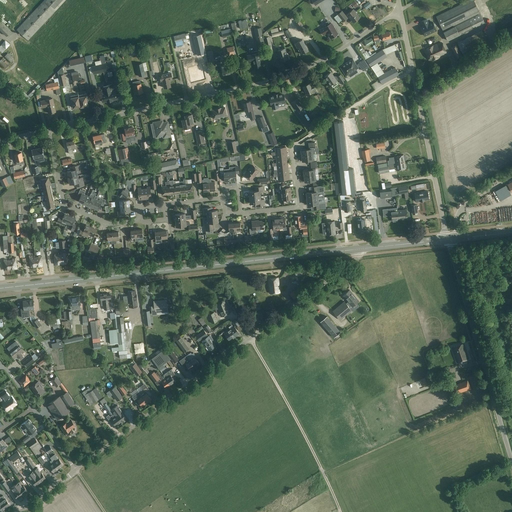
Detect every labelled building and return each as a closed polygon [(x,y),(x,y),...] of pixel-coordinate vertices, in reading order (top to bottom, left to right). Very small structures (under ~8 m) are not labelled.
[(43,0),(16,29),(28,40),(65,0),(43,0)] [(480,13),(473,0),(468,0),(436,16),(443,31),(480,13)] [(360,17),(353,9),(347,14),(353,22),(360,17)] [(342,11),(337,14),(341,20),(343,22),(348,18),(342,11)] [(448,41),(459,35),(485,23),(480,14),(455,26),(443,32),(448,41)] [(338,17),(336,20),(342,27),(345,25),(338,17)] [(436,31),(432,22),(428,24),(426,19),(421,22),(423,26),(421,27),(425,36),(436,31)] [(0,20),(0,29),(6,36),(11,31),(0,20)] [(300,21),(296,24),(302,32),(306,29),(300,21)] [(330,38),(332,37),(333,37),(333,38),(336,36),(336,35),(338,33),(331,23),(320,30),(323,35),(327,32),(330,38)] [(254,29),(257,44),(264,43),(261,27),(254,29)] [(222,31),(221,31),(222,36),(223,38),(226,37),(225,35),(231,34),(230,29),(227,30),(222,31)] [(488,43),(482,30),(457,42),(464,56),(488,43)] [(381,33),(381,34),(379,34),(380,38),(382,38),(383,40),(391,38),(390,31),(381,33)] [(196,54),(204,52),(200,33),(191,35),(196,54)] [(265,37),(264,37),(268,52),(273,51),(270,36),(265,37)] [(367,47),(373,43),(371,38),(364,42),(367,47)] [(300,54),(308,50),(302,40),(295,43),(300,54)] [(6,42),(0,48),(0,52),(3,55),(11,47),(6,42)] [(433,46),(433,45),(426,49),(425,49),(431,61),(432,60),(432,61),(439,57),(447,53),(441,42),(433,46)] [(463,57),(456,43),(451,46),(450,47),(457,59),(458,60),(463,57)] [(228,56),(235,54),(233,46),(226,48),(228,56)] [(154,70),(150,54),(149,47),(144,48),(146,55),(149,71),(154,70)] [(385,51),(388,57),(398,52),(395,47),(385,51)] [(281,61),(288,59),(285,48),(277,51),(278,53),(273,55),(275,60),(280,58),(281,61)] [(387,56),(382,49),(366,60),(371,67),(387,56)] [(251,52),(252,55),(253,60),(255,67),(261,66),(259,59),(258,51),(251,52)] [(7,52),(4,55),(5,56),(4,57),(10,63),(14,59),(8,53),(7,52)] [(96,66),(92,66),(93,72),(98,71),(97,70),(102,69),(103,70),(107,69),(107,68),(112,67),(112,66),(112,63),(111,62),(106,63),(104,55),(100,56),(101,60),(102,64),(96,66)] [(85,62),(84,57),(69,60),(70,66),(85,62)] [(346,75),(358,67),(359,66),(363,71),(369,67),(364,60),(358,64),(357,65),(352,59),(340,67),(346,75)] [(142,63),(136,64),(139,77),(145,75),(142,63)] [(229,67),(228,64),(221,66),(223,75),(230,73),(229,67)] [(62,67),(58,72),(59,77),(59,78),(60,85),(66,84),(62,67)] [(190,72),(192,81),(196,80),(196,81),(200,80),(200,79),(204,78),(202,69),(201,67),(190,70),(190,72)] [(399,75),(395,67),(377,76),(382,84),(399,75)] [(73,81),(80,79),(78,71),(71,72),(73,81)] [(325,76),(330,85),(332,87),(338,83),(336,81),(339,79),(342,83),(345,81),(341,74),(335,78),(331,72),(325,76)] [(168,87),(165,74),(160,75),(161,81),(163,81),(164,88),(168,87)] [(55,82),(45,84),(46,86),(47,90),(47,91),(55,89),(57,95),(62,94),(61,92),(60,85),(59,78),(58,78),(54,79),(55,82)] [(143,93),(141,84),(140,80),(133,82),(135,94),(143,93)] [(373,87),(376,91),(383,87),(381,82),(373,87)] [(313,85),(311,86),(309,83),(303,86),(307,95),(309,94),(308,92),(312,91),(313,93),(316,91),(313,85)] [(106,85),(110,101),(112,100),(117,99),(115,91),(114,91),(112,84),(106,85)] [(110,101),(106,85),(101,87),(102,94),(101,94),(102,102),(107,101),(107,102),(110,101)] [(78,94),(81,107),(88,106),(88,105),(87,100),(88,99),(87,93),(78,95),(78,94)] [(81,107),(78,94),(70,96),(71,102),(72,102),(73,107),(73,108),(80,106),(80,107),(81,107)] [(270,97),(271,105),(272,105),(273,108),(278,107),(277,104),(285,102),(283,94),(270,97)] [(47,107),(49,113),(56,112),(55,105),(54,105),(52,98),(40,101),(42,108),(47,107)] [(292,102),(298,111),(302,107),(297,99),(292,102)] [(250,119),(255,118),(252,104),(250,105),(250,101),(247,102),(246,101),(242,102),(243,108),(245,107),(245,111),(249,110),(250,119)] [(215,110),(211,111),(213,119),(226,116),(225,108),(220,109),(220,108),(215,109),(215,110)] [(191,114),(185,116),(185,119),(182,120),(184,129),(191,127),(190,123),(193,122),(191,114)] [(263,116),(258,118),(261,127),(263,132),(269,130),(267,125),(266,125),(265,123),(263,116)] [(153,123),(156,137),(162,135),(162,138),(170,136),(167,122),(163,123),(162,122),(160,123),(160,121),(153,123)] [(343,121),(333,122),(341,194),(356,192),(353,168),(348,169),(343,121)] [(124,133),(120,134),(122,140),(126,139),(135,137),(135,134),(133,127),(125,129),(126,133),(124,134),(124,133)] [(198,143),(204,142),(202,131),(195,132),(198,143)] [(273,145),(278,144),(274,132),(269,134),(273,145)] [(104,134),(101,134),(93,136),(96,149),(100,148),(100,144),(106,142),(104,134)] [(66,142),(68,150),(69,154),(73,153),(73,149),(76,148),(74,140),(66,142)] [(122,145),(117,146),(120,159),(121,159),(128,157),(126,147),(124,148),(122,148),(122,147),(122,145)] [(42,147),(32,150),(34,158),(44,156),(42,147)] [(361,151),(363,158),(364,161),(370,160),(369,153),(368,149),(361,151)] [(24,163),(23,160),(21,152),(14,154),(17,165),(24,163)] [(391,161),(388,161),(388,165),(405,162),(405,160),(406,160),(405,155),(404,156),(404,155),(394,157),(391,157),(391,161)] [(377,164),(386,162),(385,156),(376,157),(377,164)] [(177,160),(159,164),(161,171),(178,167),(177,160)] [(396,170),(406,169),(405,162),(388,165),(389,169),(396,168),(396,170)] [(68,178),(78,175),(77,173),(82,172),(80,165),(77,166),(76,164),(73,165),(73,166),(72,167),(73,170),(67,172),(67,173),(66,174),(67,176),(67,177),(68,177),(68,178)] [(245,175),(251,180),(259,170),(253,165),(245,175)] [(24,170),(15,172),(14,166),(10,167),(11,173),(13,173),(15,179),(25,176),(24,170)] [(229,167),(229,171),(230,171),(231,180),(237,180),(236,174),(239,173),(238,166),(229,167)] [(220,176),(224,175),(225,181),(231,180),(230,171),(229,171),(224,172),(224,168),(219,168),(220,176)] [(266,171),(267,178),(258,179),(259,185),(270,183),(269,178),(268,171),(266,171)] [(10,175),(6,177),(0,179),(0,181),(3,188),(13,182),(10,175)] [(76,186),(84,185),(83,177),(79,178),(78,175),(68,178),(68,179),(67,180),(68,182),(69,182),(70,184),(76,183),(76,186)] [(38,186),(50,184),(49,178),(40,180),(41,183),(37,184),(38,186)] [(281,194),(291,193),(290,187),(285,188),(285,185),(279,185),(279,189),(280,188),(281,194)] [(250,197),(260,196),(260,192),(263,192),(263,186),(255,187),(255,191),(249,191),(250,197)] [(307,199),(319,197),(318,192),(324,191),(323,186),(311,187),(312,190),(310,190),(311,192),(306,193),(307,199)] [(144,189),(145,199),(151,198),(153,197),(152,192),(150,192),(150,187),(147,187),(147,188),(144,189)] [(396,195),(395,187),(379,189),(380,198),(392,197),(392,196),(396,195)] [(145,199),(144,189),(141,189),(141,188),(138,188),(138,193),(138,195),(137,195),(137,199),(139,199),(145,199)] [(80,189),(78,195),(81,196),(78,201),(83,203),(87,195),(84,194),(85,191),(80,189)] [(51,190),(43,191),(44,195),(40,196),(40,198),(44,197),(53,195),(51,190)] [(123,190),(118,195),(121,197),(122,195),(126,198),(129,194),(128,194),(124,190),(123,190)] [(428,191),(414,194),(416,202),(420,201),(420,202),(425,201),(425,200),(429,199),(428,191)] [(92,197),(88,207),(91,208),(92,207),(93,207),(98,197),(97,196),(95,196),(96,193),(94,192),(93,193),(93,195),(92,197)] [(87,195),(83,203),(85,204),(85,205),(88,207),(92,197),(93,195),(93,193),(92,193),(91,194),(90,194),(89,196),(87,195)] [(291,193),(281,194),(282,200),(280,200),(281,203),(287,203),(286,200),(292,199),(291,193)] [(41,204),(54,201),(53,195),(44,197),(45,201),(41,202),(41,204)] [(260,196),(250,197),(250,203),(256,203),(257,209),(265,208),(264,199),(261,199),(260,196)] [(98,211),(99,210),(101,205),(103,206),(106,200),(98,197),(93,207),(95,208),(95,209),(98,211)] [(319,197),(307,199),(308,205),(312,204),(312,206),(313,206),(314,209),(326,208),(325,203),(319,203),(319,197)] [(350,201),(349,201),(349,199),(346,199),(340,199),(341,206),(344,205),(344,212),(351,211),(350,201)] [(120,206),(117,207),(117,210),(118,216),(124,215),(124,212),(129,212),(130,211),(130,205),(120,206)] [(207,217),(217,216),(217,210),(211,211),(210,208),(203,208),(204,214),(207,214),(207,217)] [(388,209),(383,210),(384,216),(389,216),(388,215),(391,214),(391,215),(392,216),(392,220),(393,220),(393,222),(397,221),(396,220),(398,220),(397,210),(397,208),(388,209)] [(186,219),(191,219),(192,219),(196,218),(195,209),(190,210),(191,215),(185,216),(185,213),(175,214),(175,215),(173,215),(174,220),(175,220),(186,219)] [(398,220),(407,219),(406,209),(397,210),(398,220)] [(67,224),(70,216),(65,214),(63,218),(59,216),(56,222),(60,224),(61,221),(67,224)] [(70,216),(67,224),(69,225),(69,227),(71,228),(70,230),(73,231),(76,225),(73,224),(76,218),(70,216)] [(207,220),(204,221),(205,223),(205,228),(206,234),(213,233),(212,227),(212,222),(214,222),(218,222),(217,216),(207,217),(206,217),(207,220)] [(302,216),(294,217),(295,227),(300,226),(300,228),(303,228),(303,234),(307,233),(306,228),(306,222),(302,222),(302,216)] [(283,218),(278,218),(279,228),(283,228),(284,230),(287,230),(288,235),(290,235),(292,235),(291,226),(286,227),(285,218),(283,218)] [(366,231),(365,219),(357,220),(358,231),(366,231)] [(252,221),(252,228),(249,229),(250,234),(256,234),(255,231),(258,230),(258,231),(259,232),(262,232),(264,230),(263,221),(257,221),(252,221)] [(326,223),(322,223),(323,235),(327,234),(327,235),(335,234),(334,221),(326,222),(326,223)] [(88,235),(92,227),(86,225),(84,230),(81,229),(78,236),(81,237),(82,235),(87,237),(88,235)] [(92,227),(88,235),(94,237),(97,229),(92,227)] [(161,231),(162,242),(164,242),(164,239),(168,239),(167,238),(169,237),(168,231),(167,231),(167,230),(161,231)] [(94,253),(97,246),(91,244),(88,251),(94,253)] [(309,280),(302,286),(306,290),(312,285),(309,280)] [(295,302),(303,296),(299,290),(291,297),(295,302)] [(343,295),(352,306),(359,301),(350,290),(343,295)] [(128,295),(123,296),(124,303),(129,303),(130,307),(137,306),(136,291),(128,292),(128,295)] [(110,293),(100,294),(101,300),(101,304),(102,304),(102,305),(104,305),(104,310),(110,309),(109,306),(111,306),(111,299),(110,293)] [(69,306),(71,306),(71,310),(81,309),(80,305),(80,297),(68,298),(69,306)] [(33,299),(27,300),(27,304),(29,304),(30,315),(30,316),(30,319),(36,328),(41,325),(37,319),(35,316),(34,309),(33,299)] [(30,316),(30,315),(29,304),(27,304),(27,300),(23,301),(24,308),(21,309),(22,317),(30,316)] [(167,314),(167,311),(166,300),(154,301),(155,306),(151,306),(152,315),(167,314)] [(216,303),(217,306),(215,307),(217,313),(219,312),(221,316),(230,313),(227,304),(226,304),(225,300),(216,303)] [(344,301),(332,311),(340,321),(352,310),(344,301)] [(269,311),(275,308),(272,302),(266,305),(269,311)] [(91,318),(98,317),(97,309),(95,309),(95,308),(91,308),(90,307),(87,307),(88,318),(91,318)] [(64,320),(72,319),(72,311),(63,311),(64,320)] [(214,312),(209,314),(208,311),(205,312),(206,316),(208,315),(212,324),(218,321),(214,312)] [(333,337),(340,332),(327,316),(320,322),(333,337)] [(116,317),(118,332),(124,332),(125,332),(124,324),(123,317),(120,317),(116,317)] [(58,325),(56,319),(48,321),(50,327),(52,326),(53,329),(58,328),(59,329),(61,328),(60,324),(59,320),(57,320),(58,324),(58,325)] [(95,320),(90,321),(92,338),(94,349),(100,348),(100,342),(98,325),(97,320),(95,320)] [(234,326),(224,333),(229,340),(234,336),(234,337),(239,333),(234,326)] [(118,343),(117,332),(117,331),(116,329),(109,330),(110,344),(111,344),(118,343)] [(210,335),(208,336),(204,330),(196,336),(199,340),(201,339),(202,340),(209,350),(215,346),(211,340),(213,339),(210,335)] [(65,344),(84,340),(83,335),(64,340),(65,344)] [(181,337),(176,341),(184,353),(189,349),(181,337)] [(61,338),(57,339),(57,342),(52,343),(53,349),(63,347),(61,338)] [(16,341),(7,348),(10,351),(9,352),(14,358),(17,356),(18,358),(19,358),(21,356),(22,355),(21,353),(24,351),(19,344),(16,341)] [(452,347),(457,363),(469,358),(463,343),(452,347)] [(155,356),(152,359),(159,368),(171,359),(169,356),(164,350),(158,354),(155,356)] [(168,354),(174,362),(178,359),(172,352),(168,354)] [(191,352),(186,355),(194,366),(199,363),(196,358),(197,357),(193,352),(192,354),(191,352)] [(186,355),(179,361),(185,368),(186,367),(187,366),(190,370),(194,366),(186,355)] [(30,356),(23,362),(26,367),(35,360),(31,356),(30,356)] [(49,360),(47,357),(38,363),(41,366),(49,360)] [(128,364),(136,376),(142,372),(133,360),(128,364)] [(193,373),(202,366),(200,364),(191,371),(193,373)] [(40,371),(35,365),(31,369),(36,374),(40,371)] [(164,376),(171,384),(175,381),(173,378),(176,376),(171,369),(166,373),(167,373),(164,376)] [(171,384),(164,376),(163,375),(161,376),(157,371),(155,373),(154,371),(150,375),(159,388),(164,385),(166,388),(171,384)] [(31,380),(26,375),(19,381),(24,387),(31,380)] [(56,376),(51,380),(56,387),(61,383),(56,376)] [(452,386),(455,395),(471,389),(468,380),(467,380),(452,385),(452,386)] [(44,392),(42,388),(43,388),(43,387),(39,381),(38,382),(31,386),(38,396),(44,392)] [(121,385),(118,388),(123,394),(126,392),(121,385)] [(96,387),(92,390),(91,387),(82,392),(84,395),(90,405),(102,397),(96,387)] [(115,387),(111,389),(114,393),(112,394),(116,399),(121,395),(115,387)] [(139,392),(142,396),(146,402),(151,399),(149,396),(152,394),(146,387),(139,392)] [(17,405),(12,397),(10,398),(5,390),(0,393),(5,401),(2,404),(7,411),(17,405)] [(67,391),(47,404),(57,420),(70,411),(67,407),(74,402),(67,391)] [(132,396),(138,404),(140,403),(142,406),(146,402),(142,396),(139,392),(138,391),(132,396)] [(104,398),(100,401),(107,412),(108,412),(110,415),(114,412),(112,410),(107,402),(104,398)] [(144,408),(154,402),(153,400),(142,406),(144,408)] [(115,413),(121,422),(126,418),(122,413),(123,412),(117,405),(112,410),(114,412),(114,413),(115,413)] [(115,413),(114,413),(110,417),(108,415),(106,416),(110,421),(112,420),(116,426),(121,422),(115,413)] [(22,425),(20,427),(23,430),(25,429),(29,435),(31,438),(37,433),(35,430),(36,430),(28,419),(21,425),(22,425)] [(66,423),(61,427),(67,436),(74,432),(72,429),(75,426),(71,420),(66,423)] [(31,449),(39,443),(35,438),(27,443),(31,449)] [(50,445),(45,449),(48,453),(53,450),(50,445)] [(13,461),(21,456),(18,452),(10,457),(13,461)] [(63,465),(59,459),(59,460),(55,455),(51,458),(52,460),(52,459),(58,468),(63,465)] [(15,474),(19,471),(9,458),(2,462),(6,467),(8,465),(15,474)] [(52,460),(50,461),(52,464),(49,466),(53,472),(58,468),(52,459),(52,460)] [(27,463),(24,466),(29,473),(32,470),(31,469),(29,464),(28,465),(27,463)] [(34,473),(41,482),(46,478),(41,472),(41,473),(37,468),(32,471),(34,473)] [(32,471),(28,474),(31,479),(31,480),(36,485),(41,482),(34,473),(32,471)] [(4,482),(1,485),(2,486),(4,489),(6,492),(10,489),(5,481),(4,482)] [(15,485),(23,495),(28,491),(23,485),(22,486),(19,482),(15,485)] [(23,495),(15,485),(11,488),(15,492),(13,493),(18,499),(23,495)] [(0,501),(5,508),(10,504),(4,496),(3,495),(0,497),(0,496),(0,501)]
